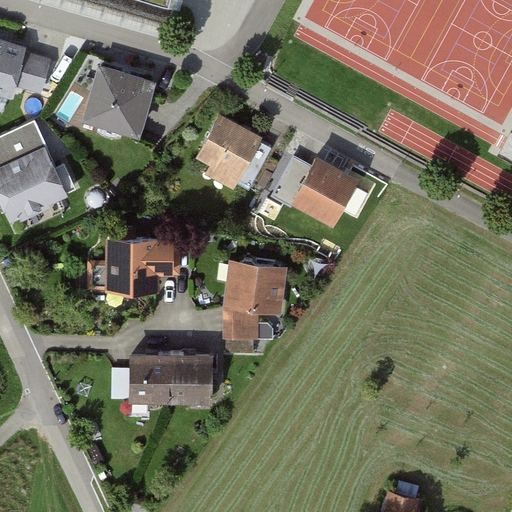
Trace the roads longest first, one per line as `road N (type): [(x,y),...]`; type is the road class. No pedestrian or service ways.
road 1 (residential): [(407,175),(191,60),(0,6)]
road 2 (residential): [(0,299),(95,511)]
road 3 (track): [(511,234),(407,175)]
